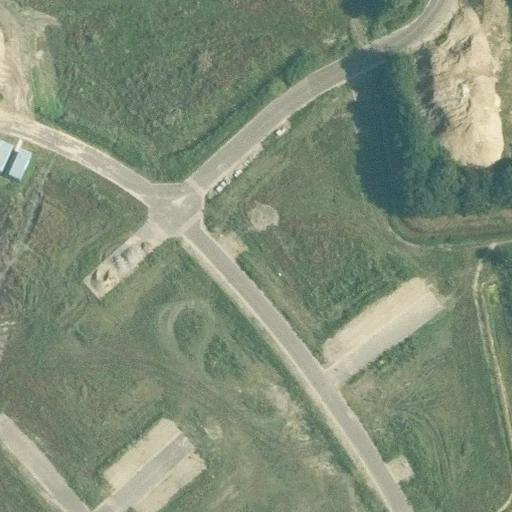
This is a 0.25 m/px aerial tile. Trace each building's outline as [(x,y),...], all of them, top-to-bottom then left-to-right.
[(252,28),(272,55),(294,39),(275,13),(266,0),(257,7),(266,18),(252,28)] [(293,0),(275,13),(294,39),(317,22),(310,13),(316,8),(311,1),(305,6),(301,0),(293,0)] [(237,31),(221,44),(243,71),(266,53),(239,18),(231,24),(237,31)] [(213,47),(198,58),(222,88),(243,71),(221,44),(212,32),(206,37),(213,47)] [(162,87),(183,113),(217,85),(186,47),(177,54),(187,67),(162,87)] [(455,67),(454,67),(462,117),(499,111),(495,88),(482,90),(477,63),(455,67)] [(434,98),(421,100),(425,124),(462,117),(454,67),(455,67),(455,66),(430,70),(434,98)] [(159,134),(183,113),(162,87),(152,76),(146,81),(153,91),(136,106),(159,134)] [(312,126),(297,140),(320,167),(343,149),(340,146),(343,143),(323,120),(314,128),(312,126)] [(259,164),(231,190),(241,200),(234,206),(254,227),(278,206),(258,186),(269,175),(259,164)] [(63,229),(79,247),(100,228),(76,201),(70,207),(78,216),(63,229)] [(278,206),(254,227),(277,253),(288,244),(296,255),(324,235),(311,217),(297,228),(278,206)] [(50,272),(79,247),(63,229),(54,218),(44,227),(53,237),(34,254),(50,272)] [(340,225),(335,229),(341,236),(346,232),(340,225)] [(335,229),(329,234),(335,241),(341,236),(335,229)] [(308,248),(303,252),(308,258),(313,255),(308,248)] [(373,252),(357,263),(378,292),(394,281),(373,252)] [(303,253),(297,255),(303,263),(308,258),(303,253)] [(357,263),(341,273),(363,302),(378,292),(357,263)] [(341,273),(326,282),(349,311),(363,302),(341,273)] [(160,282),(143,299),(166,324),(194,295),(180,282),(170,289),(160,282)] [(326,282),(310,295),(335,324),(349,311),(326,282)] [(194,295),(167,324),(194,345),(213,324),(202,314),(207,308),(194,295)] [(430,343),(422,348),(450,386),(484,363),(475,345),(480,342),(472,303),(467,295),(434,319),(441,329),(426,337),(430,343)] [(214,327),(195,345),(220,373),(246,350),(237,338),(230,344),(214,327)] [(101,335),(94,342),(100,348),(107,341),(101,335)] [(125,340),(117,349),(123,356),(134,347),(125,340)] [(108,341),(100,348),(105,354),(113,347),(108,341)] [(133,348),(124,357),(130,363),(139,355),(133,348)] [(247,351),(221,374),(246,402),(262,391),(246,373),(257,365),(247,351)] [(125,359),(117,367),(121,374),(131,365),(125,359)] [(131,365),(121,374),(128,380),(137,372),(131,365)] [(51,372),(29,392),(39,405),(60,381),(51,372)] [(60,381),(39,405),(51,416),(75,393),(60,381)] [(149,384),(142,391),(147,396),(154,390),(149,384)] [(154,390),(147,396),(152,402),(159,396),(154,390)] [(262,391),(248,402),(269,433),(296,416),(287,401),(275,409),(262,391)] [(75,393),(51,416),(62,428),(87,405),(75,393)] [(179,396),(172,402),(179,410),(186,403),(179,396)] [(440,423),(413,437),(423,455),(464,430),(455,417),(462,411),(452,398),(433,410),(440,423)] [(179,410),(178,410),(184,416),(192,410),(187,403),(186,403),(179,410)] [(87,405),(62,428),(74,440),(98,417),(87,405)] [(296,416),(269,435),(289,466),(306,455),(292,437),(304,429),(296,416)] [(98,417),(74,440),(85,452),(109,430),(98,417)] [(109,430),(85,452),(95,464),(118,442),(109,430)] [(464,430),(423,456),(438,479),(463,462),(476,482),(491,466),(480,450),(478,452),(464,430)] [(307,455),(290,466),(311,498),(339,480),(329,465),(317,472),(307,455)] [(339,480),(310,499),(318,511),(341,511),(337,504),(349,498),(339,480)] [(7,488),(0,494),(0,511),(5,511),(18,498),(7,488)] [(21,498),(6,511),(26,511),(31,508),(21,498)]
